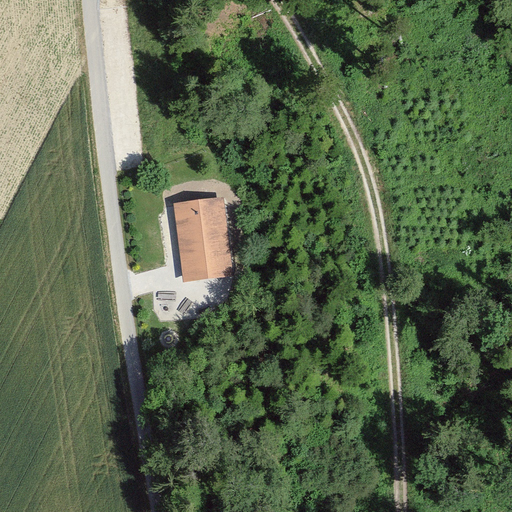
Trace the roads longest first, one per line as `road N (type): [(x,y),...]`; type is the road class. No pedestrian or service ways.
road 1 (track): [(403,511),(383,258),(360,145),(271,0)]
road 2 (track): [(157,511),(115,223),(94,0)]
